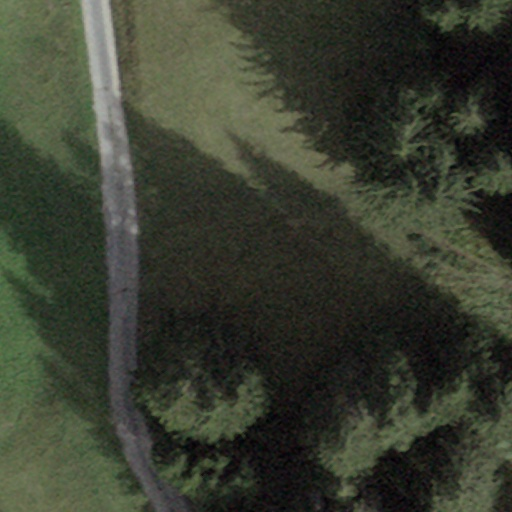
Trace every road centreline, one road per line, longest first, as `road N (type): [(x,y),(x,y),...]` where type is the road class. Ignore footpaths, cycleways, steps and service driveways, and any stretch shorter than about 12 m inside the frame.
road 1 (track): [(170,511),(124,403),(117,182),(94,0)]
road 2 (track): [(118,225),(197,206),(314,207),(422,236),(511,295)]
